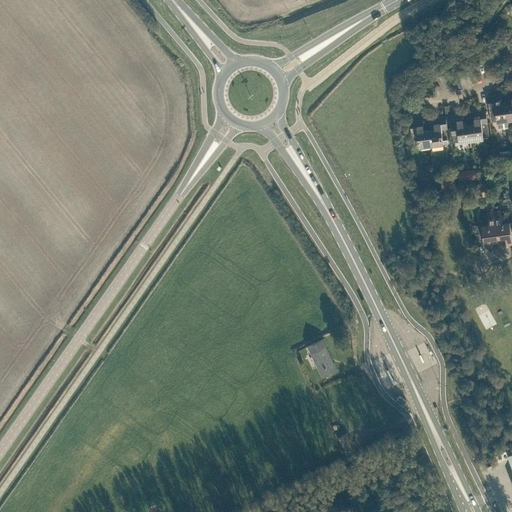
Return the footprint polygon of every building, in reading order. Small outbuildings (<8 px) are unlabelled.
[(490,14),(484,23),(488,26),(495,18),(490,14)] [(510,126),(509,120),(507,104),(502,104),(500,94),(487,96),(491,122),(497,121),(498,128),(510,126)] [(474,123),(469,124),(471,140),(489,137),(486,111),(473,113),(474,123)] [(471,140),(469,124),(464,125),(462,114),(450,116),(453,142),(471,140)] [(429,130),(431,145),(443,143),(443,140),(441,129),(447,128),(446,116),(433,118),(434,129),(429,130)] [(419,147),(431,145),(429,130),(424,130),(422,119),(410,121),(411,133),(417,132),(418,138),(415,138),(416,146),(419,146),(419,147)] [(474,168),(457,171),(459,180),(476,178),(474,168)] [(441,178),(443,188),(449,187),(449,188),(457,186),(455,175),(447,177),(441,178)] [(494,211),(498,238),(506,237),(507,244),(511,243),(511,237),(510,222),(502,223),(501,210),(494,211)] [(498,238),(494,211),(487,212),(489,225),(482,226),(485,247),(491,247),(491,243),(498,242),(498,238)] [(322,338),(307,346),(322,376),(335,369),(324,346),(326,345),(322,338)] [(399,395),(395,400),(401,405),(406,400),(399,395)] [(347,432),(338,437),(346,453),(356,449),(347,432)]
